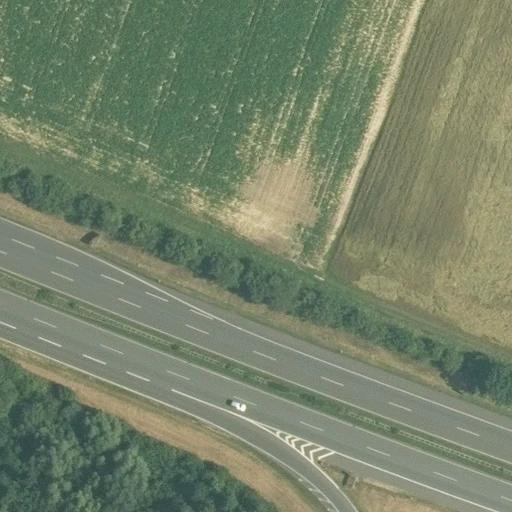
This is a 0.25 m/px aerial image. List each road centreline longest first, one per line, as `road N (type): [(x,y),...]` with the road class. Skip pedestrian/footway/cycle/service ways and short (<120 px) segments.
road 1 (track): [(0,139),(511,362)]
road 2 (motorway): [(511,444),(0,246)]
road 3 (motorway): [(152,365),(511,500)]
road 4 (motorway): [(152,365),(299,463),(349,511)]
road 5 (motorway): [(0,302),(152,365)]
